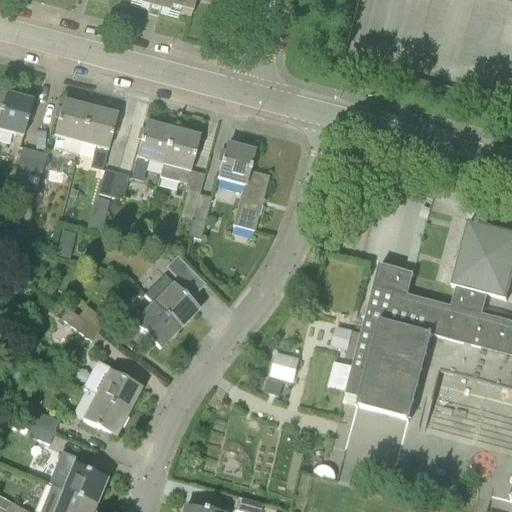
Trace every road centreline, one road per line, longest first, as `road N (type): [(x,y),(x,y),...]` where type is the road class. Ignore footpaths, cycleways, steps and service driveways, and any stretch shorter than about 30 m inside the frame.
road 1 (residential): [(141,511),(181,406),(289,247),(335,116)]
road 2 (residential): [(254,94),(0,28)]
road 3 (residential): [(511,162),(335,116)]
